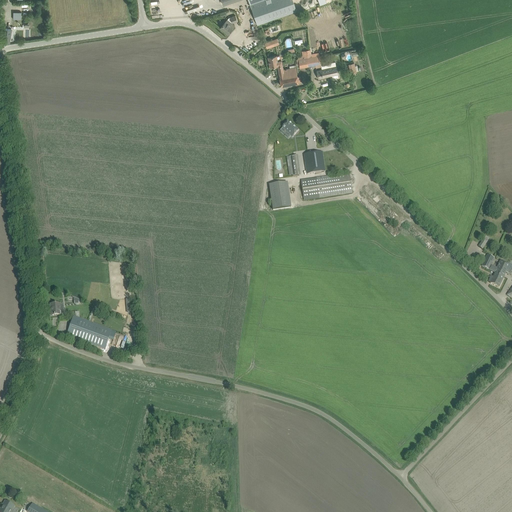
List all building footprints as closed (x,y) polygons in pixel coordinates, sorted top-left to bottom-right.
[(233,0),(248,0),(257,25),(297,11),(292,0),(221,0),(223,4),(233,0)] [(13,20),(18,20),(13,20),(13,26),(13,27),(23,27),(23,20),(19,20),(23,20),(23,12),(18,12),(13,12),(13,20)] [(231,30),(233,28),(232,28),(234,25),(232,23),(238,21),(236,15),(229,18),(226,21),(223,24),(220,28),(228,34),(231,30)] [(11,29),(10,29),(5,28),(4,32),(4,31),(2,42),(8,43),(9,38),(10,38),(11,33),(10,33),(11,29)] [(277,38),(270,41),(265,43),(266,48),(272,46),(279,43),(277,38)] [(276,55),(268,57),(270,67),(278,65),(278,67),(282,66),(281,60),(277,61),(276,55)] [(306,58),(307,65),(321,63),(319,55),(311,57),(306,58)] [(300,66),(307,65),(306,58),(302,58),(298,59),(300,66)] [(332,75),(333,78),(333,79),(334,79),(335,79),(337,78),(338,78),(338,77),(339,77),(338,74),(336,66),(335,62),(329,63),(329,64),(330,68),(322,70),(317,71),(319,78),(332,75)] [(281,86),(286,85),(299,83),(296,68),(283,70),(282,66),(278,67),(280,76),(279,76),(281,86)] [(288,121),(282,127),(287,132),(292,137),(299,130),(294,126),(293,126),(288,121)] [(282,153),(308,149),(306,139),(281,143),(282,153)] [(322,152),(317,153),(304,155),(307,174),(325,172),(322,152)] [(298,156),(287,157),(289,176),(300,175),(298,156)] [(349,173),(344,174),(301,180),(304,200),(352,193),(349,173)] [(272,210),(291,208),(287,182),(268,185),(272,210)] [(484,238),(478,247),(482,249),(488,241),(484,238)] [(484,261),(482,267),(488,270),(489,268),(494,258),(487,255),(484,261)] [(488,270),(495,273),(503,277),(506,272),(509,274),(511,270),(511,268),(511,265),(509,264),(509,265),(501,261),(499,265),(498,265),(498,266),(497,269),(494,268),(493,269),(489,268),(488,270)] [(499,287),(502,280),(503,277),(495,273),(493,277),(491,276),(490,278),(488,282),(490,283),(499,287)] [(61,306),(61,304),(61,303),(50,304),(50,308),(51,308),(52,316),(60,315),(60,312),(64,311),(64,306),(61,306)] [(67,335),(105,349),(112,330),(74,316),(67,335)] [(128,334),(131,326),(113,319),(111,323),(115,325),(114,328),(119,329),(118,330),(128,334)] [(11,511),(15,507),(5,501),(3,505),(4,506),(0,511),(11,511)]
